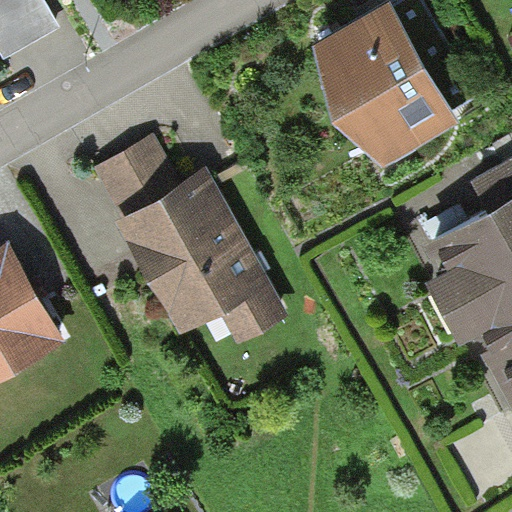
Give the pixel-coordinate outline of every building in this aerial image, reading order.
[(54,0),(0,0),(0,36),(11,56),(68,22),(54,0)] [(383,167),(460,125),(389,0),(387,0),(372,9),(314,43),(336,123),(383,167)] [(122,221),(182,189),(153,137),(94,169),(122,221)] [(233,342),(283,315),(221,201),(206,175),(182,189),(122,221),(116,224),(177,335),(217,313),(233,342)] [(511,200),(432,244),(450,277),(432,286),(465,345),(476,339),(511,404),(511,200)] [(0,380),(66,345),(10,241),(0,246),(0,380)]
